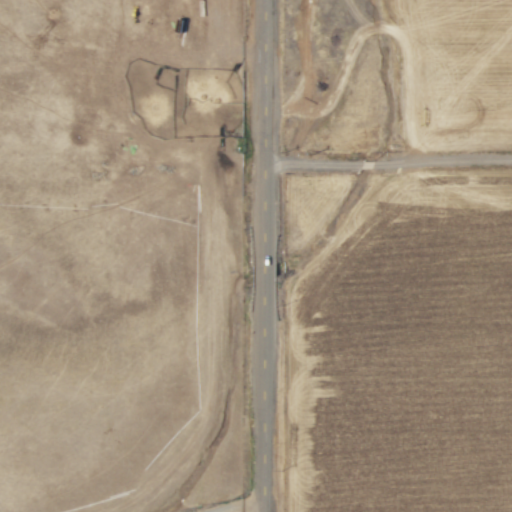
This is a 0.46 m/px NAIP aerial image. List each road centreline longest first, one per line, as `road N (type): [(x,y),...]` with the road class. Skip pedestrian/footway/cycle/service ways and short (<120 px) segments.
road 1 (tertiary): [(262,511),(263,165)]
road 2 (residential): [(263,165),(511,159)]
road 3 (tertiary): [(263,165),(263,0)]
